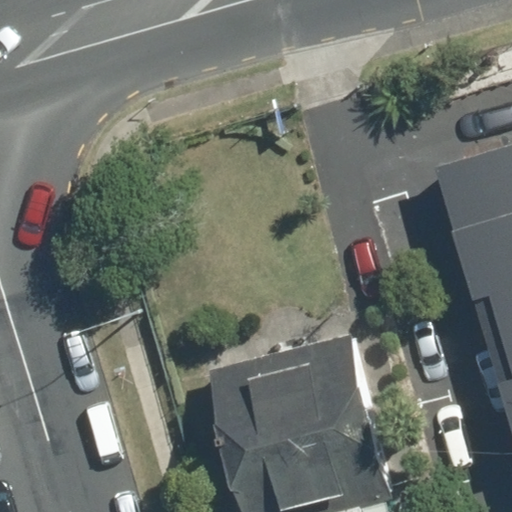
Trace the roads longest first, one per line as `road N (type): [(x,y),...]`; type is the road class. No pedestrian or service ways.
road 1 (tertiary): [(72,511),(0,267)]
road 2 (secondary): [(0,53),(187,0)]
